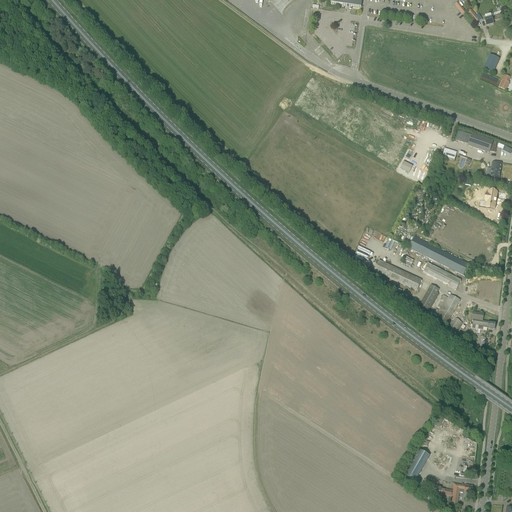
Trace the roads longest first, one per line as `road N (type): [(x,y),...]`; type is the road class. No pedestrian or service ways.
road 1 (primary): [(511,408),(256,208),(50,0)]
road 2 (unclassified): [(511,138),(354,81),(282,37)]
road 3 (tertiary): [(481,511),(511,268)]
road 4 (track): [(273,511),(255,460),(254,416),(282,281)]
road 5 (track): [(219,0),(326,76),(354,81)]
